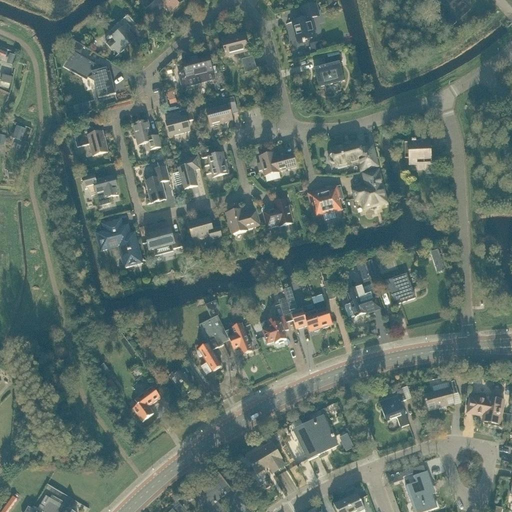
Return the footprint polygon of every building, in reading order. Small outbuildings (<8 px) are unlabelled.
[(158,0),(171,14),(184,2),(182,0),(141,0),(139,2),(146,10),(157,0),(158,0)] [(461,0),(446,0),(441,5),(449,14),(445,17),(453,26),(471,11),(461,0)] [(297,43),(316,38),(311,19),(320,17),(317,4),(301,8),(304,20),(292,23),(297,43)] [(134,34),(139,29),(128,16),(111,31),(116,36),(106,45),(112,51),(114,50),(118,55),(113,60),(127,49),(125,47),(134,39),(130,35),(133,33),(134,34)] [(226,57),(249,51),(245,35),(222,41),(226,57)] [(81,54),(85,48),(71,40),(68,47),(81,54)] [(8,48),(6,58),(14,60),(17,50),(8,48)] [(109,69),(103,70),(73,52),(70,58),(72,59),(67,67),(94,83),(99,100),(116,95),(109,69)] [(182,89),(199,85),(215,81),(209,55),(202,56),(182,61),(185,73),(179,74),(182,89)] [(340,63),(343,62),(341,55),(324,60),(326,66),(314,69),(319,88),(345,82),(340,63)] [(244,67),(255,64),(254,58),(242,61),(244,67)] [(245,74),(257,71),(255,64),(244,67),(245,74)] [(231,113),(237,111),(234,98),(223,101),(225,107),(207,112),(211,127),(233,121),(231,113)] [(188,123),(194,121),(191,110),(180,113),(181,119),(166,123),(170,138),(190,132),(188,123)] [(27,138),(29,123),(18,122),(17,137),(27,138)] [(158,137),(152,138),(148,122),(133,126),(138,146),(149,144),(151,151),(161,149),(158,137)] [(103,133),(94,135),(93,128),(73,133),(77,149),(90,146),(93,157),(108,153),(103,133)] [(435,148),(432,148),(431,138),(412,139),(412,142),(405,142),(406,154),(409,154),(410,164),(429,163),(429,165),(435,165),(435,148)] [(361,150),(359,143),(332,150),(333,155),(332,155),(330,156),(330,158),(331,162),(332,163),(334,164),(335,163),(336,168),(360,162),(362,171),(378,167),(372,147),(361,150)] [(223,154),(217,156),(215,147),(200,151),(202,160),(208,158),(213,179),(229,174),(223,154)] [(293,155),(276,159),(275,154),(260,158),(261,164),(257,165),(259,172),(263,171),(265,177),(280,173),(280,172),(297,168),(293,155)] [(194,171),(200,170),(197,159),(186,161),(188,167),(178,170),(184,190),(198,186),(194,171)] [(162,184),(170,182),(166,168),(153,171),(155,180),(145,183),(151,205),(166,200),(162,184)] [(380,180),(381,180),(379,171),(364,175),(366,184),(367,183),(369,188),(363,190),(363,189),(353,192),(356,202),(362,200),(364,210),(385,204),(384,202),(386,201),(382,185),(381,185),(380,180)] [(96,182),(95,175),(82,178),(85,190),(95,188),(100,207),(111,204),(110,199),(120,197),(114,177),(96,182)] [(334,212),(341,211),(336,190),(321,194),(320,192),(309,195),(312,206),(314,206),(317,217),(324,215),(325,221),(336,218),(334,212)] [(0,225),(7,226),(8,200),(0,199),(0,225)] [(279,228),(293,224),(287,202),(274,205),(275,210),(263,213),(268,230),(279,227),(279,228)] [(257,211),(244,215),(243,210),(226,215),(232,236),(248,231),(248,230),(261,227),(257,211)] [(219,228),(213,230),(210,219),(189,225),(193,242),(194,242),(193,240),(200,239),(200,240),(210,237),(212,243),(223,240),(219,228)] [(127,228),(123,229),(121,220),(103,225),(105,234),(100,235),(103,249),(110,247),(112,253),(112,254),(113,255),(114,256),(116,257),(117,257),(118,257),(124,255),(127,266),(141,262),(136,243),(135,242),(134,241),(133,241),(132,241),(127,242),(126,238),(127,237),(128,237),(128,236),(128,235),(128,234),(127,228)] [(171,229),(145,236),(149,251),(154,250),(156,257),(174,252),(173,250),(177,249),(182,248),(179,234),(173,236),(171,229)] [(439,251),(432,253),(438,272),(445,270),(439,251)] [(365,262),(357,265),(359,271),(360,271),(367,269),(365,262)] [(412,289),(411,289),(407,275),(386,283),(394,306),(415,299),(412,289)] [(374,288),(380,286),(377,276),(371,278),(374,288)] [(330,301),(337,298),(331,281),(324,283),(330,301)] [(373,299),(372,297),(369,287),(362,289),(362,288),(348,292),(350,297),(349,297),(352,306),(345,308),(349,320),(355,318),(367,314),(366,311),(372,309),(369,300),(373,299)] [(315,295),(318,301),(328,297),(325,290),(315,295)] [(291,315),(289,308),(284,294),(277,297),(284,318),(291,315)] [(333,326),(327,308),(325,302),(319,304),(320,307),(314,309),(321,329),(323,329),(324,330),(328,328),(328,327),(333,326)] [(308,311),(307,308),(302,309),(310,333),(314,331),(314,333),(320,331),(320,330),(321,329),(314,309),(308,311)] [(223,344),(230,341),(226,333),(218,317),(199,326),(203,333),(202,333),(208,344),(214,341),(218,349),(224,346),(223,344)] [(186,327),(184,319),(160,326),(178,350),(184,345),(176,332),(186,328),(187,332),(196,328),(195,324),(186,327)] [(281,324),(280,319),(268,323),(268,322),(260,324),(267,345),(275,342),(275,344),(278,343),(279,345),(285,343),(284,341),(287,340),(284,332),(288,331),(286,323),(281,324)] [(253,353),(245,334),(242,325),(232,329),(232,330),(226,333),(230,341),(235,351),(240,349),(243,356),(253,353)] [(211,351),(208,345),(199,350),(203,356),(202,356),(213,373),(222,367),(211,351)] [(191,387),(193,386),(182,371),(177,375),(175,373),(170,377),(182,394),(186,391),(188,394),(193,390),(191,387)] [(114,395),(120,391),(112,380),(106,384),(114,395)] [(452,396),(458,394),(455,382),(448,384),(450,389),(425,396),(429,411),(454,404),(452,396)] [(159,390),(154,383),(148,388),(145,384),(140,388),(144,393),(139,396),(140,398),(139,399),(143,403),(133,410),(143,423),(154,415),(148,408),(153,404),(148,398),(159,390)] [(398,397),(380,404),(386,422),(397,418),(401,429),(409,426),(401,403),(406,401),(402,389),(396,391),(398,397)] [(500,425),(504,402),(487,399),(486,404),(482,404),(482,402),(471,400),(469,411),(485,414),(483,422),(500,425)] [(325,420),(311,427),(307,418),(287,428),(294,441),(298,439),(306,455),(315,450),(318,457),(319,457),(318,456),(338,446),(334,438),(335,437),(334,436),(333,436),(325,420)] [(281,460),(282,459),(273,444),(259,452),(260,453),(248,460),(257,475),(265,470),(264,468),(268,465),(274,474),(285,467),(281,460)] [(409,467),(387,475),(390,483),(412,475),(409,467)] [(433,487),(430,478),(428,472),(413,477),(414,478),(415,477),(418,483),(406,487),(411,503),(414,502),(417,511),(428,511),(432,511),(432,510),(437,508),(434,501),(435,501),(430,488),(433,487)] [(231,491),(219,475),(212,480),(211,479),(209,481),(210,482),(192,496),(204,511),(224,511),(213,498),(218,494),(221,499),(231,491)] [(3,511),(11,511),(22,495),(16,492),(3,511)] [(351,511),(361,511),(365,510),(358,495),(346,500),(351,511)] [(46,496),(38,510),(41,511),(63,511),(64,511),(62,510),(64,507),(46,496)] [(351,511),(346,500),(334,506),(332,508),(334,511),(351,511)]
